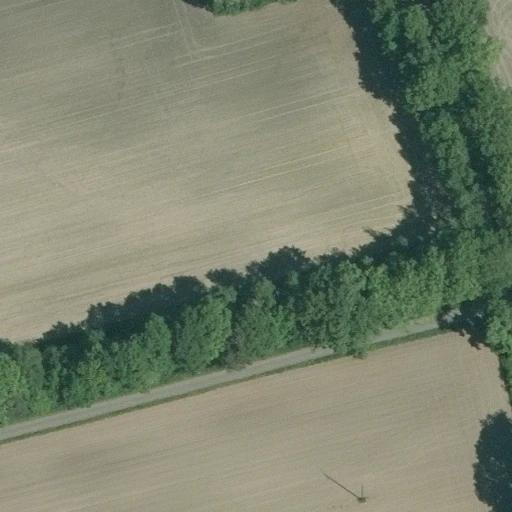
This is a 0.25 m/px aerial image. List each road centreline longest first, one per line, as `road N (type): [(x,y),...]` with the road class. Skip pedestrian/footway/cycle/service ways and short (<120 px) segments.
road 1 (track): [(511,302),(0,440)]
road 2 (track): [(405,0),(511,290)]
